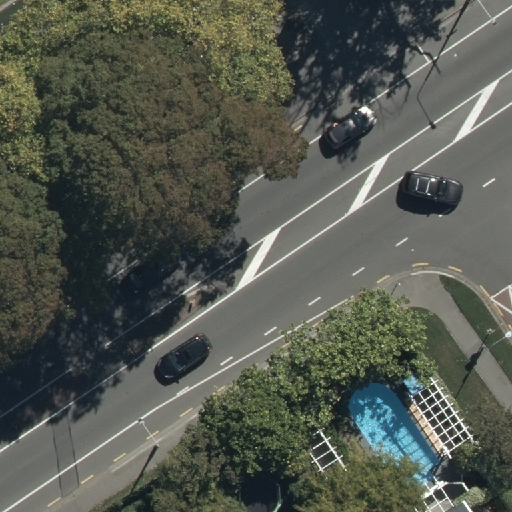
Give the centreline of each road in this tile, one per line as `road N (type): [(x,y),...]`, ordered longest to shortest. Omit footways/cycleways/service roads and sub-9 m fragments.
road 1 (secondary): [(0,433),(435,141)]
road 2 (residential): [(511,254),(435,141)]
